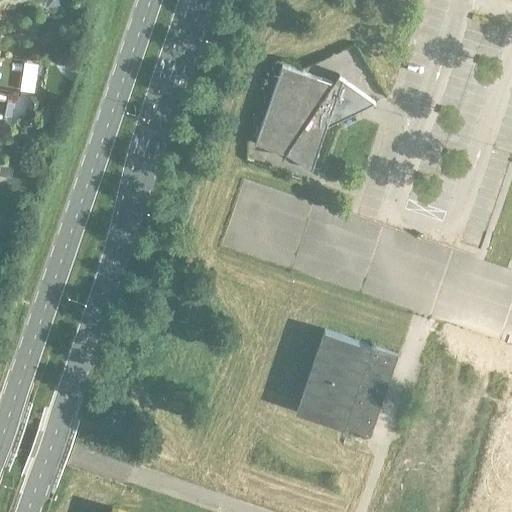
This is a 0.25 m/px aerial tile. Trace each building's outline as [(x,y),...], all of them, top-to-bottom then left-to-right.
[(332,81),(281,64),(255,142),(285,152),(310,169),(311,169),(326,125),(374,101),(336,74),(332,81)] [(29,93),(26,106),(40,109),(43,96),(29,93)] [(10,151),(8,157),(18,159),(20,149),(15,148),(10,151)] [(1,160),(0,165),(0,171),(10,174),(13,163),(1,160)] [(397,354),(324,329),(296,410),(369,435),(397,354)] [(437,367),(387,511),(460,511),(502,389),(437,367)]
